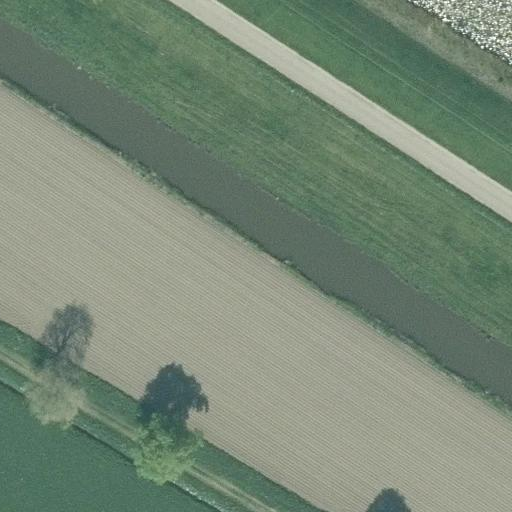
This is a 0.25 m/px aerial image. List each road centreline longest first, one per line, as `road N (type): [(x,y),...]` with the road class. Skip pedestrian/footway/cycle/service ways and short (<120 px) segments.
road 1 (tertiary): [(511,208),(189,0)]
road 2 (track): [(265,511),(0,353)]
road 3 (track): [(279,0),(511,150)]
